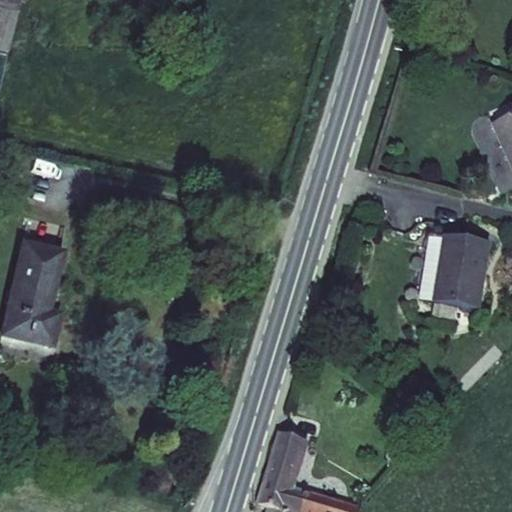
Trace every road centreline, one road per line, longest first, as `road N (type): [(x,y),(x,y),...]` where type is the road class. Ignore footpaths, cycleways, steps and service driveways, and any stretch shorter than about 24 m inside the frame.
road 1 (primary): [(225,511),(378,0)]
road 2 (unknown): [(306,245),(36,164)]
road 3 (unknown): [(327,173),(511,216)]
